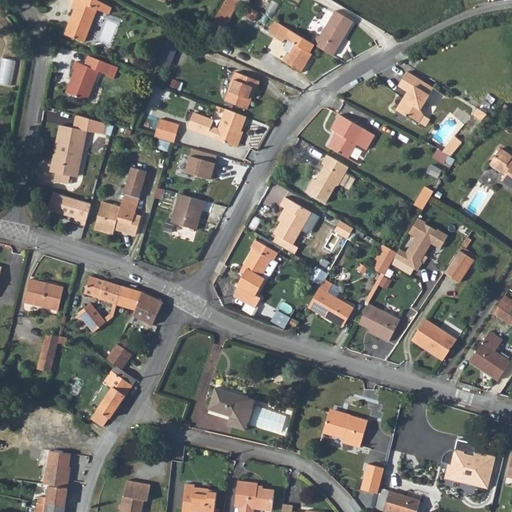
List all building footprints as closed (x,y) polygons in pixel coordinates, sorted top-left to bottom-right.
[(99,0),(74,0),(72,7),(75,9),(65,34),(85,42),(97,9),(100,10),(104,2),(99,0)] [(226,0),(216,16),(227,22),(240,0),(226,0)] [(111,6),(104,2),(100,10),(107,12),(108,13),(111,6)] [(340,3),(337,8),(351,16),(354,11),(340,3)] [(315,44),(334,55),(354,21),(335,11),(320,36),(318,35),(313,43),(315,44)] [(216,16),(213,21),(224,27),(227,22),(216,16)] [(112,42),(117,23),(107,20),(102,39),(112,42)] [(282,25),(274,20),(268,32),(275,37),(282,25)] [(315,44),(313,43),(282,25),(275,37),(282,42),(287,38),(295,43),(289,54),(287,52),(282,60),(301,72),(306,63),(304,62),(315,44)] [(159,60),(166,43),(159,41),(153,58),(159,60)] [(112,64),(88,55),(84,65),(76,61),(73,68),(75,70),(66,93),(88,101),(99,72),(107,75),(112,64)] [(0,82),(14,84),(17,58),(3,57),(0,82)] [(248,109),(251,99),(249,99),(253,87),(255,88),(257,88),(260,81),(235,72),(224,100),(248,109)] [(399,85),(409,91),(411,93),(408,100),(404,98),(397,109),(408,116),(409,115),(419,121),(424,114),(421,109),(434,88),(408,72),(399,85)] [(463,118),(466,111),(457,107),(454,114),(463,118)] [(475,113),(484,118),(488,112),(479,107),(475,113)] [(236,146),(247,117),(226,109),(219,129),(211,126),(213,120),(193,112),(187,128),(236,146)] [(90,118),(77,115),(74,128),(85,131),(87,131),(90,118)] [(365,149),(374,134),(339,115),(331,129),(336,131),(340,134),(338,138),(335,137),(329,147),(348,158),(356,144),(365,149)] [(111,124),(90,118),(87,131),(108,136),(111,124)] [(165,130),(167,121),(160,118),(155,136),(174,142),(177,134),(165,130)] [(179,124),(167,121),(165,130),(177,134),(179,124)] [(85,131),(74,128),(60,125),(56,143),(60,143),(56,162),(52,161),(50,172),(55,172),(53,180),(68,183),(69,179),(69,176),(74,177),(81,147),(85,131)] [(340,134),(336,131),(327,146),(329,147),(335,137),(338,138),(340,134)] [(441,151),(450,155),(460,140),(452,134),(441,151)] [(169,149),(171,141),(160,138),(158,146),(169,149)] [(83,148),(81,147),(74,177),(77,177),(83,148)] [(205,152),(193,148),(186,173),(211,180),(214,172),(216,164),(203,160),(205,152)] [(511,163),(510,167),(507,165),(511,155),(500,148),(489,164),(505,174),(503,177),(501,180),(511,186),(511,163)] [(349,167),(326,154),(321,163),(324,166),(315,180),(312,178),(304,190),(324,202),(335,185),(339,184),(349,167)] [(437,174),(441,169),(433,163),(429,169),(437,174)] [(487,167),(503,177),(505,174),(489,164),(487,167)] [(139,197),(147,170),(131,166),(123,192),(125,193),(122,200),(138,205),(140,197),(139,197)] [(347,173),(341,181),(348,186),(354,177),(347,173)] [(414,204),(422,209),(429,199),(434,191),(426,185),(414,204)] [(53,193),(49,211),(75,217),(74,224),(86,227),(92,203),(53,193)] [(171,222),(193,228),(197,216),(200,217),(203,208),(205,208),(207,201),(179,193),(171,222)] [(288,209),(281,220),(274,233),(294,245),(312,213),(285,197),(281,205),(285,207),(288,209)] [(104,220),(98,219),(95,229),(113,234),(115,229),(136,235),(141,215),(135,214),(138,205),(122,200),(120,206),(110,203),(108,211),(106,211),(104,220)] [(110,203),(103,201),(98,219),(104,220),(106,211),(108,211),(110,203)] [(279,219),(281,220),(288,209),(285,207),(279,219)] [(449,235),(417,217),(408,233),(415,237),(407,252),(400,248),(397,253),(394,257),(418,271),(423,263),(421,262),(431,244),(441,249),(449,235)] [(348,239),(354,228),(341,220),(334,231),(348,239)] [(246,301),(255,306),(260,298),(256,295),(265,279),(261,277),(263,272),(270,275),(278,261),(274,259),(278,251),(256,239),(252,247),(254,248),(244,266),(247,268),(244,273),(237,284),(238,285),(233,295),(245,303),(246,301)] [(394,257),(397,253),(384,245),(372,267),(385,274),(394,257)] [(474,259),(459,249),(444,272),(459,282),(474,259)] [(84,293),(98,298),(104,280),(89,275),(84,293)] [(58,310),(64,287),(30,278),(25,302),(58,310)] [(116,303),(123,286),(104,280),(98,298),(116,303)] [(330,285),(323,281),(319,288),(326,292),(330,285)] [(142,292),(123,286),(116,303),(135,309),(142,292)] [(326,292),(319,288),(308,307),(325,317),(327,314),(344,324),(354,307),(326,292)] [(135,309),(133,315),(152,324),(163,301),(142,292),(135,309)] [(511,305),(511,300),(504,295),(502,298),(511,305)] [(511,305),(502,298),(493,312),(511,324),(511,305)] [(78,312),(93,331),(106,322),(90,303),(78,312)] [(400,319),(368,303),(359,322),(369,327),(382,334),(380,338),(388,342),(400,319)] [(290,317),(277,310),(271,321),(284,328),(290,317)] [(342,327),(344,324),(327,314),(325,317),(342,327)] [(436,356),(442,360),(456,339),(426,319),(414,337),(438,353),(436,356)] [(382,334),(369,327),(367,331),(380,338),(382,334)] [(495,351),(502,339),(489,331),(469,361),(497,379),(510,361),(495,351)] [(51,372),(59,336),(46,333),(38,369),(51,372)] [(60,333),(59,336),(65,343),(67,335),(60,333)] [(438,353),(414,337),(412,340),(436,356),(438,353)] [(116,343),(105,358),(115,365),(121,369),(131,353),(116,343)] [(110,417),(136,379),(121,369),(115,365),(104,382),(105,383),(90,404),(97,409),(91,418),(102,426),(108,417),(110,417)] [(76,396),(84,381),(74,376),(67,391),(76,396)] [(255,399),(216,387),(209,408),(230,415),(228,423),(246,428),(249,420),(250,420),(254,406),(253,406),(255,399)] [(286,415),(255,405),(250,422),(282,430),(286,415)] [(15,411),(11,423),(46,433),(56,436),(60,425),(68,428),(72,416),(33,406),(30,414),(15,411)] [(360,447),(368,420),(351,415),(350,417),(329,411),(323,433),(343,439),(343,442),(360,447)] [(46,433),(11,423),(7,440),(41,449),(46,433)] [(457,439),(454,449),(451,449),(449,450),(447,451),(445,452),(444,454),(443,456),(442,458),(442,461),(451,463),(448,475),(477,482),(478,478),(489,481),(495,456),(475,451),(476,444),(457,439)] [(44,484),(48,485),(68,487),(70,471),(69,471),(71,455),(50,451),(47,468),(46,468),(44,484)] [(363,490),(379,494),(376,508),(387,511),(416,511),(420,500),(381,488),(385,468),(369,464),(363,490)] [(146,500),(149,483),(125,479),(123,495),(121,495),(118,511),(139,511),(142,499),(146,500)] [(240,504),(238,511),(253,511),(254,506),(272,508),(275,487),(258,485),(258,482),(249,481),(249,480),(238,479),(235,503),(240,504)] [(476,492),(477,483),(457,482),(456,490),(476,492)] [(186,484),(182,511),(190,511),(191,511),(200,511),(213,511),(216,492),(209,491),(209,489),(195,487),(195,485),(186,484)] [(38,496),(37,502),(65,506),(68,487),(48,485),(46,497),(38,496)] [(37,502),(35,511),(64,511),(65,506),(37,502)] [(323,511),(324,510),(306,508),(305,511),(303,511),(302,511),(298,511),(298,510),(292,510),(293,503),(283,502),(281,511),(323,511)]
